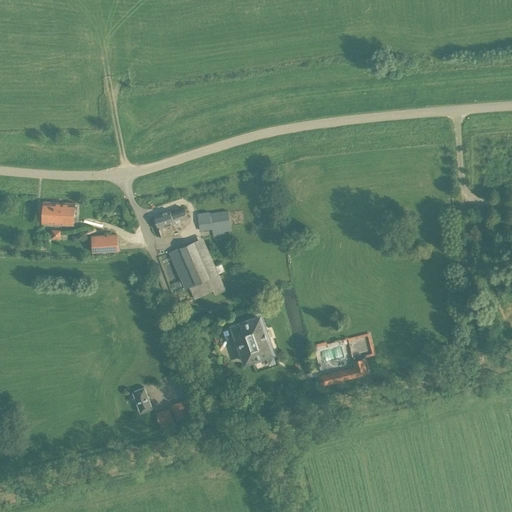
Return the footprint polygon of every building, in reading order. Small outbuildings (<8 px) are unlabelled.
[(44,201),(43,222),(73,224),(74,203),(44,201)] [(170,211),(154,216),(162,238),(173,234),(170,224),(187,218),(184,209),(171,213),(170,211)] [(209,212),(197,213),(200,231),(212,229),(213,236),(231,234),(228,210),(209,213),(209,212)] [(52,229),(51,238),(60,239),(61,230),(52,229)] [(117,233),(91,235),(92,252),(118,251),(117,233)] [(203,237),(168,253),(184,289),(190,287),(195,299),(213,291),(215,295),(226,290),(219,273),(224,271),(221,263),(215,266),(203,237)] [(259,319),(234,328),(246,361),(271,352),(259,319)] [(344,345),(320,351),(323,362),(347,356),(344,345)] [(320,377),(322,381),(325,383),(366,373),(363,360),(354,362),(355,368),(320,377)] [(145,387),(132,391),(140,413),(153,409),(145,387)] [(189,399),(170,405),(175,421),(194,415),(189,399)]
